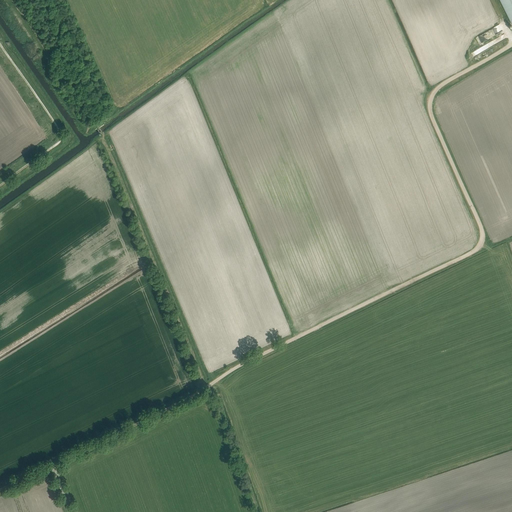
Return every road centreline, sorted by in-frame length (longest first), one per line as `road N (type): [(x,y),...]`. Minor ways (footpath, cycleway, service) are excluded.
road 1 (track): [(208,387),(479,247),(480,230),(430,98),(511,45)]
road 2 (track): [(0,31),(74,142),(0,196)]
road 3 (track): [(52,461),(208,387)]
road 4 (track): [(118,112),(66,0)]
